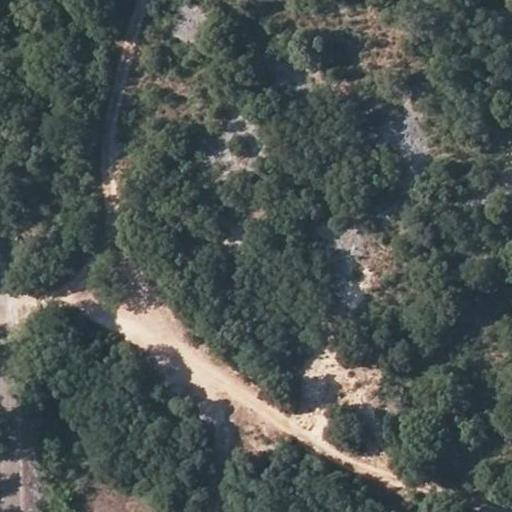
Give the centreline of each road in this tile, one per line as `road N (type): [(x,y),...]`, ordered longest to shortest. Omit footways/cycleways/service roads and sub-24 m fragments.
road 1 (track): [(5,291),(100,309),(345,462),(499,511)]
road 2 (track): [(53,300),(112,228),(111,122),(142,0)]
road 3 (tertiary): [(15,511),(0,280)]
road 4 (track): [(171,347),(112,228)]
